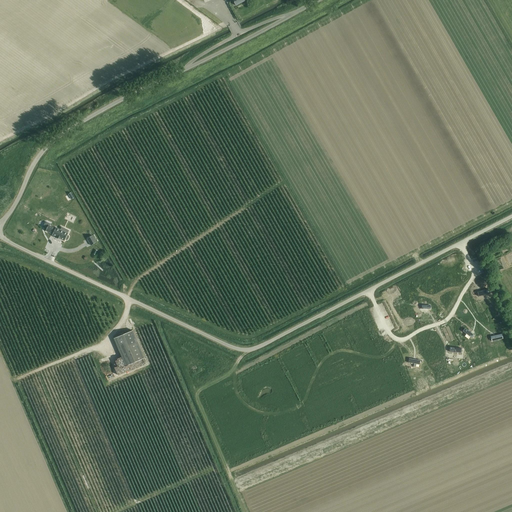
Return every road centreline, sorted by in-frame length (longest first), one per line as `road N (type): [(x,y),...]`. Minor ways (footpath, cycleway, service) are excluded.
road 1 (unclassified): [(0,235),(248,350),(511,216)]
road 2 (unclassified): [(0,225),(30,166),(57,136),(319,0)]
